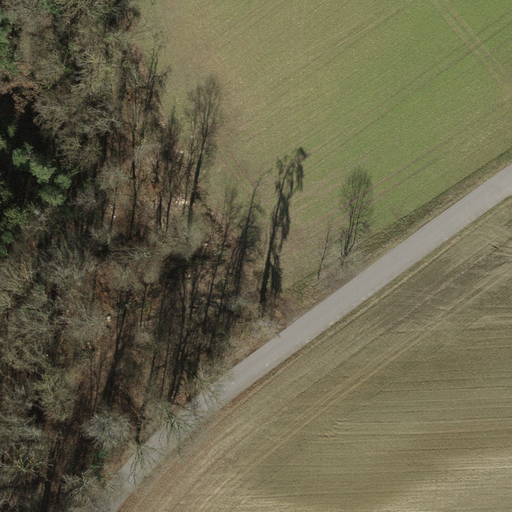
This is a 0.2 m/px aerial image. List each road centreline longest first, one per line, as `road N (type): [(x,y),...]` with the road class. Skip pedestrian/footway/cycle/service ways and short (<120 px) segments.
road 1 (unclassified): [(511,188),(200,427),(128,511)]
road 2 (track): [(511,116),(434,0)]
